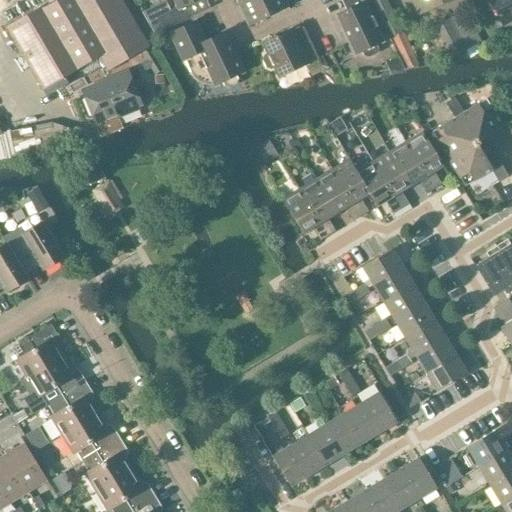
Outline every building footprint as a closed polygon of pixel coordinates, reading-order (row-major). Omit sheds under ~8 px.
[(119,0),(55,0),(46,6),(45,4),(6,27),(6,26),(5,27),(41,88),(98,55),(106,69),(146,45),(119,0)] [(174,0),(178,7),(148,22),(154,34),(192,16),(187,5),(196,0),(174,0)] [(284,0),(248,0),(239,5),(248,25),(287,6),(284,0)] [(361,0),(330,15),(351,57),(363,51),(365,55),(369,56),(375,53),(376,49),(375,45),(386,40),(365,0),(361,0)] [(414,0),(420,11),(443,0),(414,0)] [(511,0),(489,0),(503,25),(511,19),(511,0)] [(464,49),(478,41),(462,11),(448,18),(434,26),(450,56),(464,49)] [(170,33),(184,60),(185,59),(190,72),(194,77),(197,80),(200,82),(204,83),(207,84),(210,84),(214,84),(215,86),(222,83),(224,86),(228,87),(235,84),(237,80),(235,77),(242,73),(223,33),(204,42),(194,21),(170,33)] [(263,61),(266,66),(270,68),(274,66),(279,77),(305,65),(308,72),(320,66),(310,44),(299,49),(290,30),(262,43),(268,54),(264,56),(263,61)] [(162,70),(149,48),(141,53),(145,60),(140,63),(145,71),(150,68),(154,75),(162,70)] [(80,90),(94,123),(115,114),(117,118),(137,109),(136,106),(139,104),(126,71),(80,90)] [(502,126),(486,99),(463,113),(454,98),(445,103),(454,119),(432,133),(464,187),(491,170),(499,183),(508,177),(493,151),(491,152),(483,138),(502,126)] [(338,118),(328,125),(335,137),(345,130),(338,118)] [(422,132),(406,142),(434,189),(441,184),(435,175),(432,177),(430,173),(433,171),(442,166),(422,132)] [(406,142),(389,152),(410,185),(421,179),(423,182),(420,184),(426,194),(434,189),(406,142)] [(270,143),(261,148),(268,159),(277,154),(270,143)] [(389,152),(372,162),(401,209),(408,204),(402,195),(399,197),(397,193),(400,191),(410,185),(389,152)] [(348,161),(332,171),(359,216),(366,212),(361,203),(358,205),(356,202),(359,200),(368,195),(368,194),(355,172),(348,161)] [(356,172),(355,172),(368,194),(368,195),(375,207),(385,201),(388,199),(390,202),(387,204),(392,213),(401,209),(372,162),(370,163),(356,172)] [(332,171),(315,181),(335,214),(344,209),(351,221),(359,216),(332,171)] [(108,181),(91,191),(102,210),(119,201),(108,181)] [(315,181),(298,190),(326,236),(334,231),(328,222),(325,224),(323,221),(326,219),(335,214),(315,181)] [(26,192),(38,213),(50,207),(38,185),(26,192)] [(326,236),(298,190),(282,201),(302,234),(311,228),(318,241),(326,236)] [(406,205),(401,209),(404,214),(411,210),(411,209),(408,204),(406,205)] [(401,209),(392,213),(396,219),(404,214),(401,209)] [(1,238),(4,244),(6,243),(15,259),(24,274),(25,273),(38,266),(40,270),(63,257),(42,221),(20,234),(17,228),(1,238)] [(511,242),(474,265),(474,266),(493,296),(503,289),(511,284),(511,242)] [(0,288),(2,287),(5,291),(27,278),(25,273),(24,274),(15,259),(6,243),(4,244),(0,246),(0,288)] [(361,267),(372,285),(401,267),(390,250),(385,253),(362,267),(361,267)] [(372,285),(382,303),(412,285),(401,267),(372,285)] [(382,303),(393,320),(422,303),(412,285),(382,303)] [(363,286),(352,292),(357,300),(367,294),(363,286)] [(244,288),(233,295),(239,306),(242,304),(246,312),(252,308),(248,301),(250,300),(244,288)] [(352,292),(341,298),(346,307),(357,300),(352,292)] [(511,306),(507,298),(492,307),(503,325),(511,319),(511,306)] [(393,320),(404,338),(433,321),(422,303),(393,320)] [(511,319),(503,325),(499,327),(510,345),(511,343),(511,319)] [(389,329),(384,321),(374,327),(378,335),(389,329)] [(406,355),(409,359),(414,356),(444,338),(433,321),(404,338),(410,349),(407,351),(406,355)] [(14,359),(25,377),(61,355),(51,339),(57,336),(49,323),(25,338),(25,339),(11,347),(17,358),(14,359)] [(378,335),(374,327),(362,333),(367,342),(378,335)] [(414,356),(425,373),(454,356),(444,338),(414,356)] [(22,399),(32,414),(84,381),(78,371),(72,374),(61,355),(25,377),(26,379),(21,382),(28,395),(22,399)] [(405,356),(395,362),(400,370),(410,364),(405,356)] [(454,356),(425,373),(436,391),(465,373),(454,356)] [(385,367),(384,369),(388,377),(400,370),(395,362),(385,367)] [(345,371),(336,375),(343,386),(352,381),(345,371)] [(333,376),(325,380),(330,388),(337,383),(333,376)] [(49,417),(60,435),(96,413),(86,396),(91,393),(84,381),(32,414),(32,415),(46,406),(52,415),(49,417)] [(352,381),(343,386),(350,397),(358,392),(352,381)] [(310,392),(302,396),(308,407),(316,402),(310,392)] [(378,393),(360,403),(378,432),(396,421),(378,393)] [(403,401),(407,408),(418,401),(414,394),(403,401)] [(300,398),(289,404),(295,413),(305,406),(300,398)] [(316,402),(308,407),(314,418),(322,413),(316,402)] [(360,403),(342,414),(359,441),(360,443),(378,432),(360,403)] [(74,452),(80,462),(119,438),(112,427),(107,430),(96,413),(60,435),(72,454),(74,452)] [(275,413),(267,417),(273,429),(281,424),(275,413)] [(342,414),(325,425),(341,452),(342,454),(360,443),(359,441),(342,414)] [(466,449),(477,468),(506,450),(500,440),(511,433),(511,421),(466,449)] [(281,424),(273,429),(279,439),(287,434),(281,424)] [(325,425),(307,435),(323,462),(324,465),(342,454),(341,452),(325,425)] [(36,434),(27,440),(35,452),(44,447),(36,434)] [(307,435),(289,446),(307,475),(324,465),(323,462),(307,435)] [(84,473),(95,491),(131,470),(120,453),(126,450),(119,438),(80,462),(86,472),(84,473)] [(24,443),(5,455),(27,491),(46,480),(24,443)] [(307,475),(289,446),(271,457),(288,486),(307,475)] [(478,468),(488,486),(511,471),(511,458),(506,450),(477,468),(478,468)] [(5,455),(0,457),(0,488),(8,503),(27,491),(5,455)] [(418,457),(400,468),(418,500),(436,489),(418,457)] [(400,468),(382,479),(401,511),(418,500),(400,468)] [(109,509),(111,511),(124,511),(153,495),(147,484),(141,487),(131,470),(95,491),(106,510),(109,509)] [(499,504),(500,505),(511,497),(511,471),(488,486),(489,487),(499,504)] [(449,474),(439,480),(444,489),(445,488),(455,482),(454,482),(450,474),(449,474)] [(60,476),(51,480),(60,495),(68,490),(60,476)] [(382,479),(364,490),(377,511),(399,511),(401,511),(382,479)] [(452,485),(445,489),(447,492),(450,496),(456,492),(452,485)] [(0,488),(0,507),(8,503),(0,488)] [(377,511),(364,490),(346,501),(353,511),(377,511)] [(156,511),(155,510),(160,506),(153,495),(124,511),(156,511)] [(32,499),(38,509),(44,506),(38,496),(32,499)] [(495,511),(511,511),(511,497),(500,505),(494,509),(495,511)] [(353,511),(346,501),(328,511),(353,511)]
